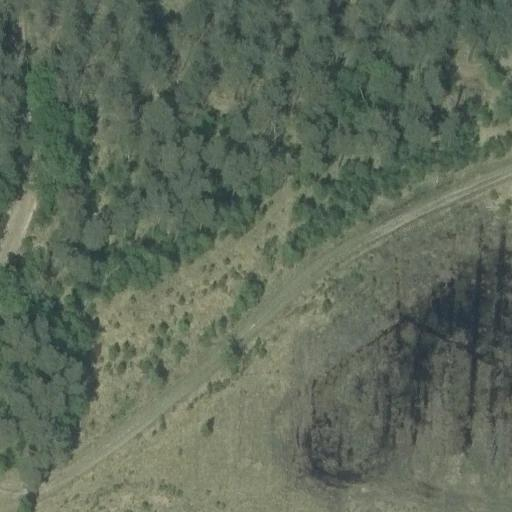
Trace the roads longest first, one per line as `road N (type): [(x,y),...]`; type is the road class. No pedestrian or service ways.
road 1 (track): [(511,172),(393,224),(299,283),(142,429),(0,503)]
road 2 (track): [(25,0),(47,154),(40,213),(0,274)]
